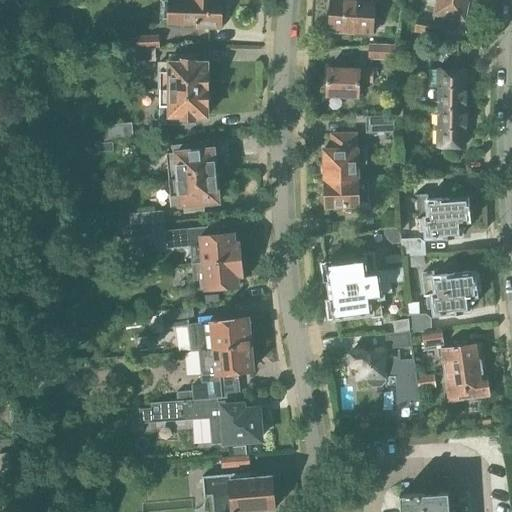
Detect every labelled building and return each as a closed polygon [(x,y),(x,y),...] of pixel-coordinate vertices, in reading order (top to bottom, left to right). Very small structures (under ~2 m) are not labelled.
[(192,0),(191,0),(169,0),(168,25),(196,25),(197,28),(220,29),(221,1),(215,1),(215,0),(192,0)] [(332,0),(330,33),(372,36),(374,0),(332,0)] [(473,0),(437,0),(435,14),(465,20),(468,2),(473,3),(473,0)] [(414,29),(432,33),(434,21),(417,17),(414,29)] [(12,26),(1,27),(2,45),(13,45),(14,45),(12,26)] [(126,37),(126,48),(159,47),(159,36),(126,37)] [(369,59),(395,60),(396,45),(370,44),(369,59)] [(156,61),(155,48),(125,50),(126,63),(156,61)] [(159,89),(210,90),(210,63),(196,63),(196,55),(169,55),(169,63),(158,63),(159,89)] [(326,97),(362,98),(363,87),(359,86),(359,83),(373,84),(374,69),(359,69),(339,69),(339,67),(333,66),(332,68),(328,68),(326,97)] [(438,108),(465,108),(466,71),(429,70),(428,87),(438,87),(438,108)] [(210,90),(159,89),(159,125),(196,125),(196,117),(210,117),(210,90)] [(396,107),(409,107),(409,96),(397,96),(396,107)] [(409,107),(396,107),(396,116),(409,116),(409,107)] [(465,108),(438,108),(438,147),(465,147),(465,108)] [(396,132),(396,116),(366,117),(366,134),(396,132)] [(45,142),(41,123),(16,128),(20,147),(45,142)] [(134,138),(132,123),(100,127),(101,142),(134,138)] [(326,180),(358,179),(357,164),(366,164),(366,150),(357,150),(357,135),(332,135),(332,144),(335,144),(335,151),(325,151),(326,180)] [(89,144),(90,153),(113,151),(113,142),(89,144)] [(166,155),(168,180),(216,175),(213,149),(206,150),(205,142),(171,146),(172,154),(166,155)] [(216,175),(168,180),(171,207),(219,203),(216,175)] [(358,179),(326,180),(326,207),(346,206),(346,211),(371,210),(371,201),(369,201),(369,178),(358,179)] [(425,232),(426,238),(462,236),(462,225),(464,225),(464,221),(472,221),(470,196),(427,200),(427,195),(417,196),(419,232),(425,232)] [(163,211),(129,214),(130,226),(164,223),(163,211)] [(408,218),(400,219),(401,234),(409,234),(408,218)] [(131,240),(153,238),(152,224),(130,226),(129,226),(118,227),(119,238),(131,236),(131,240)] [(190,247),(192,264),(243,259),(241,241),(237,241),(236,232),(225,234),(224,229),(227,229),(226,225),(165,231),(166,249),(200,246),(190,247)] [(384,229),(385,237),(392,244),(401,243),(400,232),(395,228),(384,229)] [(401,239),(402,257),(424,255),(423,241),(420,238),(401,239)] [(382,284),(391,283),(405,281),(403,267),(376,271),(374,253),(364,255),(364,258),(321,264),(324,283),(328,282),(329,291),(382,284)] [(244,277),(243,259),(192,264),(194,282),(200,281),(200,290),(241,286),(240,278),(244,277)] [(479,294),(476,271),(434,277),(433,272),(423,273),(425,297),(426,297),(427,310),(433,309),(434,315),(471,310),(469,295),(479,294)] [(382,284),(329,291),(331,301),(326,301),(329,320),(374,313),(375,317),(382,316),(380,298),(384,297),(384,294),(392,292),(391,283),(382,284)] [(24,295),(22,284),(11,286),(12,297),(24,295)] [(407,307),(408,319),(410,330),(410,332),(422,332),(432,330),(431,318),(426,314),(419,314),(419,306),(407,307)] [(163,324),(189,321),(187,308),(162,312),(163,324)] [(199,351),(250,344),(249,341),(251,338),(251,333),(248,330),(247,317),(214,322),(213,317),(198,318),(199,323),(188,325),(191,352),(199,351)] [(410,330),(408,319),(393,321),(394,333),(410,330)] [(445,357),(447,372),(481,367),(481,363),(483,362),(482,356),(480,354),(478,343),(444,348),(442,329),(432,330),(422,332),(425,351),(438,349),(439,358),(445,357)] [(411,348),(414,348),(412,333),(387,334),(388,349),(411,348)] [(250,344),(199,351),(202,376),(201,376),(202,384),(193,385),(193,391),(194,401),(216,398),(231,396),(240,395),(239,380),(235,381),(234,373),(252,371),(251,358),(253,355),(252,350),(250,347),(250,344)] [(384,359),(383,351),(350,353),(351,370),(357,370),(358,379),(368,379),(368,383),(373,387),(381,386),(386,382),(386,377),(396,377),(396,376),(400,376),(402,407),(402,408),(420,401),(415,360),(399,361),(399,358),(384,359)] [(13,366),(30,365),(29,354),(13,355),(13,366)] [(481,367),(447,372),(451,400),(490,394),(489,390),(491,388),(490,383),(488,381),(488,378),(483,379),(481,367)] [(419,387),(436,386),(435,374),(418,376),(419,387)] [(18,401),(31,402),(32,388),(19,387),(18,401)] [(193,391),(177,392),(178,402),(183,402),(194,401),(193,391)] [(216,398),(194,401),(183,402),(185,420),(211,418),(213,443),(226,442),(260,439),(260,436),(262,433),(262,427),(259,425),(258,409),(243,410),(243,405),(232,406),(231,396),(216,398)] [(0,475),(14,472),(10,452),(0,454),(0,475)] [(222,468),(249,465),(248,457),(222,459),(222,468)] [(272,476),(251,478),(250,472),(202,477),(204,496),(212,495),(213,511),(257,511),(275,510),(272,476)] [(450,511),(449,493),(400,496),(401,511),(450,511)]
